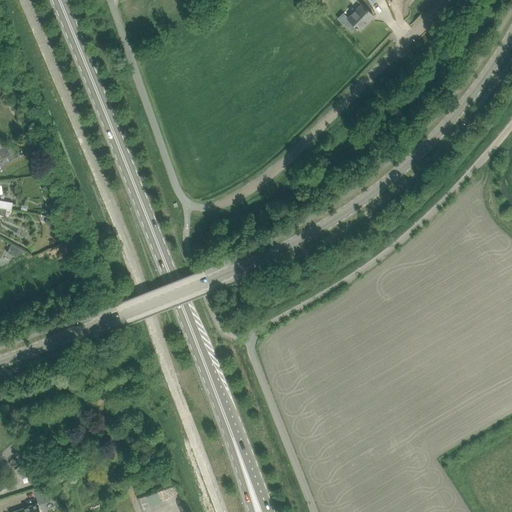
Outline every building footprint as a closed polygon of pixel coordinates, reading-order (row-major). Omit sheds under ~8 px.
[(358,29),(358,28),(360,30),(374,16),(362,4),(348,18),(357,27),(356,27),(358,29)] [(0,159),(1,159),(0,156),(0,154),(8,150),(7,147),(11,146),(9,143),(5,145),(0,147),(0,159)] [(0,207),(6,209),(11,209),(12,202),(0,200),(0,207)] [(11,244),(7,252),(15,256),(24,251),(11,244)] [(31,457),(21,465),(34,481),(44,472),(31,457)] [(0,491),(8,485),(0,474),(0,469),(2,468),(0,465),(0,491)] [(38,499),(50,497),(48,487),(36,489),(38,499)] [(138,499),(142,511),(152,511),(147,495),(138,499)] [(41,511),(38,503),(12,511),(11,511),(41,511)]
